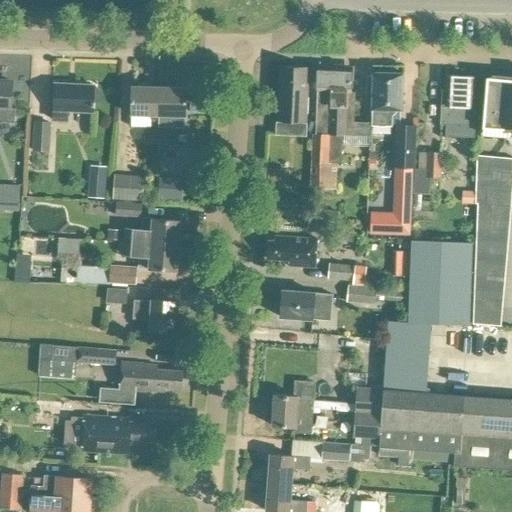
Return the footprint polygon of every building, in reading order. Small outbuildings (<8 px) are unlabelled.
[(280,67),(277,121),(306,122),(308,68),(280,67)] [(353,122),(354,93),(350,92),(351,70),(318,69),(317,91),(315,134),(313,134),(310,188),(336,189),(336,164),(342,164),(342,135),(353,136),(369,136),(369,123),(353,122)] [(373,73),(372,109),(371,125),(392,126),(392,125),(395,125),(395,126),(393,169),(411,169),(414,170),(414,152),(415,127),(399,126),(400,110),(402,110),(403,74),(373,73)] [(474,77),(447,76),(447,90),(442,90),(441,106),(447,106),(446,124),(472,125),(473,108),(474,77)] [(511,79),(487,78),(483,128),(511,130),(511,79)] [(15,109),(11,109),(12,82),(0,81),(0,122),(13,123),(15,124),(15,109)] [(55,84),(53,111),(53,121),(69,122),(69,111),(93,112),(93,103),(98,103),(101,101),(101,92),(99,89),(94,89),(94,86),(55,84)] [(158,140),(159,87),(132,87),(131,115),(151,115),(151,127),(145,127),(145,139),(158,140)] [(184,116),(185,116),(186,88),(159,87),(158,140),(171,140),(171,128),(183,128),(184,116)] [(33,152),(50,152),(51,123),(34,122),(33,152)] [(415,170),(414,194),(430,194),(431,178),(440,178),(441,155),(426,154),(425,170),(415,170)] [(475,204),(477,204),(511,207),(511,192),(511,158),(476,155),(475,204)] [(369,232),(408,235),(409,222),(411,169),(393,169),(391,211),(370,211),(369,232)] [(115,175),(113,199),(142,201),(144,177),(115,175)] [(89,177),(88,197),(104,198),(106,178),(89,177)] [(159,179),(158,201),(181,202),(182,180),(159,179)] [(0,211),(20,212),(20,186),(0,185),(0,211)] [(116,216),(142,218),(142,203),(116,202),(116,216)] [(310,208),(307,231),(336,234),(338,211),(310,208)] [(126,230),(125,242),(179,246),(181,221),(153,220),(152,231),(126,230)] [(108,230),(107,239),(121,240),(122,230),(108,230)] [(289,266),(315,268),(317,240),(275,237),(275,242),(268,241),(267,259),(289,261),(289,266)] [(58,238),(57,258),(79,259),(80,240),(58,238)] [(409,323),(431,324),(469,326),(472,243),(411,240),(409,323)] [(179,246),(125,242),(124,255),(140,256),(139,268),(177,271),(179,246)] [(395,275),(407,277),(409,251),(396,250),(395,275)] [(29,283),(30,265),(15,264),(14,278),(14,282),(29,283)] [(329,264),(327,280),(354,283),(355,267),(329,264)] [(73,283),(98,285),(109,285),(109,284),(136,285),(137,267),(110,266),(110,268),(78,266),(77,278),(74,278),(73,283)] [(375,301),(408,304),(410,290),(348,285),(347,303),(375,305),(375,301)] [(106,299),(126,301),(127,289),(107,288),(106,299)] [(330,321),(331,313),(333,295),(315,293),(282,290),(280,317),(330,321)] [(150,331),(172,332),(175,302),(152,300),(152,302),(135,301),(133,319),(150,320),(150,331)] [(388,322),(383,390),(379,447),(455,453),(454,466),(511,469),(511,399),(427,393),(431,324),(409,323),(388,322)] [(78,362),(78,364),(116,366),(117,350),(53,346),(52,360),(78,362)] [(100,388),(99,403),(134,405),(135,390),(142,391),(164,392),(164,388),(181,389),(182,371),(157,370),(157,366),(144,365),(120,363),(119,389),(100,388)] [(295,380),(294,397),(274,395),(272,426),(294,427),(294,432),(312,434),(313,413),(338,415),(338,411),(355,412),(353,437),(355,438),(355,445),(371,446),(379,447),(383,390),(357,388),(356,402),(314,399),(315,382),(295,380)] [(35,419),(69,421),(70,401),(36,399),(35,419)] [(130,418),(116,417),(83,415),(80,453),(130,455),(130,444),(139,445),(139,441),(155,442),(156,424),(130,422),(130,418)] [(371,446),(355,445),(355,446),(323,443),(321,460),(364,463),(364,458),(370,458),(371,446)] [(270,455),(268,483),(292,484),(293,468),(309,469),(310,458),(270,455)] [(22,493),(23,485),(24,475),(3,473),(1,492),(22,493)] [(90,499),(91,479),(44,475),(43,486),(32,485),(31,494),(90,499)] [(456,505),(464,506),(466,480),(456,479),(456,488),(457,488),(456,505)] [(268,483),(266,511),(285,511),(305,511),(307,502),(290,501),(292,484),(268,483)] [(22,493),(1,492),(0,499),(0,504),(0,507),(21,509),(22,493)] [(31,494),(29,511),(88,511),(90,499),(31,494)] [(354,501),(353,511),(375,511),(376,503),(354,501)] [(314,511),(315,502),(307,502),(306,511),(314,511)]
